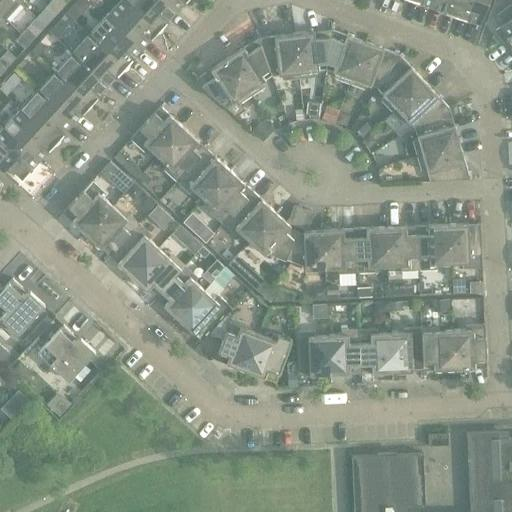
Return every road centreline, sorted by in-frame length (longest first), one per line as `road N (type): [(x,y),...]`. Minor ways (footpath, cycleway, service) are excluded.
road 1 (residential): [(498,400),(228,416),(23,230)]
road 2 (residential): [(166,72),(310,193),(489,192)]
road 3 (residential): [(489,192),(486,93),(457,55),(310,0)]
road 4 (residential): [(166,72),(23,230)]
road 5 (residential): [(498,400),(489,192)]
